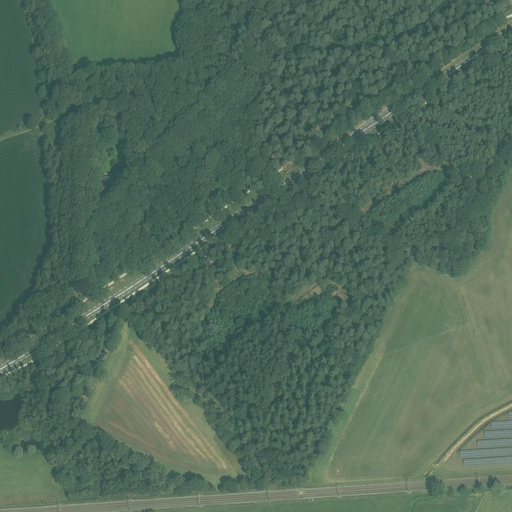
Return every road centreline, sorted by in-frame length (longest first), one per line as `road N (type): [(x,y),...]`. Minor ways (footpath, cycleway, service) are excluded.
road 1 (primary): [(0,369),(511,30)]
road 2 (track): [(278,187),(365,229),(363,240),(203,364),(186,373),(116,295)]
road 3 (track): [(72,109),(84,168),(80,270),(98,291)]
